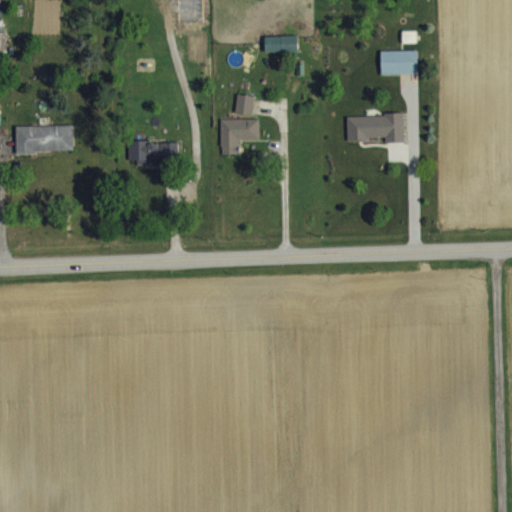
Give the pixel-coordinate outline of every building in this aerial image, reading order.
[(265,49),(265,65),(298,64),(297,48),(265,49)] [(418,86),(417,63),(381,63),(382,87),(418,86)] [(253,127),(255,108),(237,107),(236,126),(253,127)] [(404,126),(347,128),(348,152),(385,151),(385,154),(404,154),(404,126)] [(259,131),(221,131),(222,167),(239,166),(239,152),(259,152),(259,131)] [(16,138),(16,165),(74,163),(73,137),(16,138)] [(150,171),(179,170),(179,154),(129,154),(129,173),(137,173),(137,177),(150,177),(150,171)]
